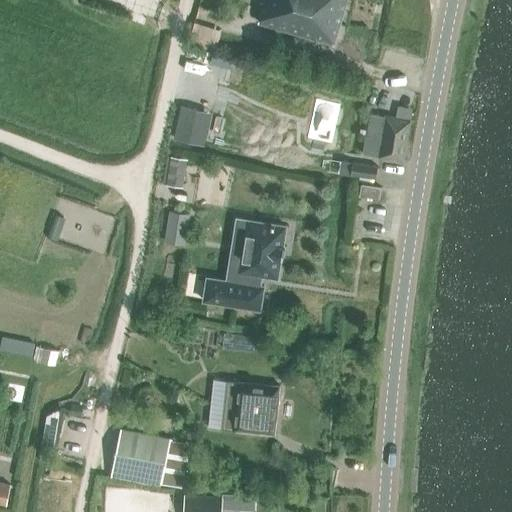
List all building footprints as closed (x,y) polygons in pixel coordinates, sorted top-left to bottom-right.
[(333,44),(343,12),(303,0),(261,0),(256,21),(333,44)] [(303,0),(343,12),(346,0),(303,0)] [(192,19),(187,37),(213,44),(218,25),(192,19)] [(182,106),(174,139),(189,143),(197,110),(182,106)] [(361,154),(404,161),(411,121),(369,114),(366,130),(365,134),(361,154)] [(182,187),(187,159),(172,157),(168,185),(182,187)] [(351,175),(353,163),(353,162),(343,160),(340,173),(351,175)] [(361,177),(376,179),(378,167),(358,163),(356,176),(361,177)] [(361,184),(360,193),(359,196),(379,200),(381,187),(361,184)] [(190,214),(170,211),(166,242),(185,245),(190,214)] [(285,225),(246,219),(236,282),(207,277),(203,301),(259,309),(263,286),(259,285),(260,276),(276,278),(280,258),(281,258),(283,246),(282,246),(285,225)] [(43,348),(41,362),(54,364),(57,351),(43,348)] [(279,386),(227,380),(222,428),(274,434),(279,386)] [(72,404),(70,414),(81,416),(83,406),(72,404)] [(41,447),(54,449),(62,412),(49,409),(41,447)] [(162,483),(182,487),(191,443),(172,439),(121,428),(111,473),(162,484),(162,483)] [(10,485),(0,482),(0,503),(6,505),(10,485)] [(219,511),(221,497),(185,495),(183,511),(219,511)]
